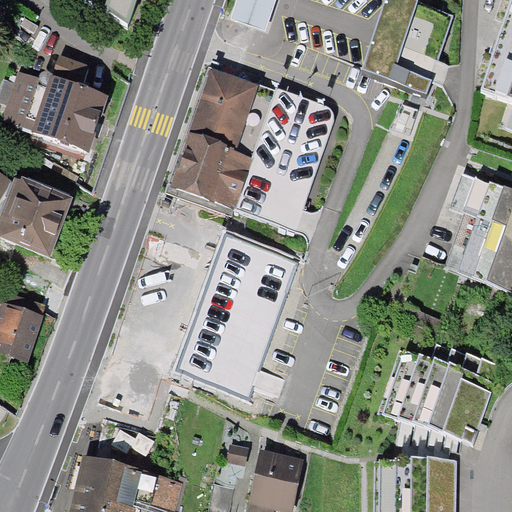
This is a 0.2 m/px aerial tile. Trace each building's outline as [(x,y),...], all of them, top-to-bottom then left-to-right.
[(136,0),(77,0),(76,2),(106,12),(128,27),(136,0)] [(236,0),(229,21),(268,34),(278,0),(236,0)] [(415,0),(386,0),(361,71),(425,94),(453,14),(443,10),(415,0)] [(415,0),(443,10),(446,0),(415,0)] [(511,0),(496,50),(481,93),(511,102),(511,0)] [(89,67),(60,58),(53,77),(49,76),(44,75),(41,77),(40,79),(19,73),(4,121),(33,132),(31,136),(88,157),(108,99),(82,89),(89,67)] [(327,109),(210,68),(168,194),(232,218),(236,211),(294,232),(333,124),(333,117),(330,112),(327,109)] [(0,199),(11,182),(0,175),(0,199)] [(511,193),(462,176),(450,211),(463,216),(446,266),(445,269),(491,287),(511,293),(511,193)] [(20,184),(15,182),(0,221),(0,237),(1,238),(0,240),(50,260),(73,200),(22,180),(20,184)] [(445,269),(446,266),(422,257),(416,272),(410,270),(408,277),(398,301),(474,331),(491,287),(445,269)] [(249,297),(211,283),(188,340),(227,355),(249,297)] [(0,356),(6,358),(28,365),(43,319),(16,310),(19,300),(0,293),(0,356)] [(501,368),(423,342),(418,356),(401,351),(379,415),(420,428),(435,433),(450,438),(475,447),(481,429),(501,368)] [(150,385),(116,373),(99,421),(133,434),(150,385)] [(248,450),(230,446),(226,466),(244,470),(248,450)] [(283,459),(261,454),(247,511),(274,511),(275,510),(282,511),(293,511),(305,464),(283,459)] [(178,511),(185,488),(81,462),(68,511),(178,511)] [(456,511),(457,463),(376,463),(375,511),(456,511)] [(228,511),(233,491),(213,486),(207,511),(228,511)]
